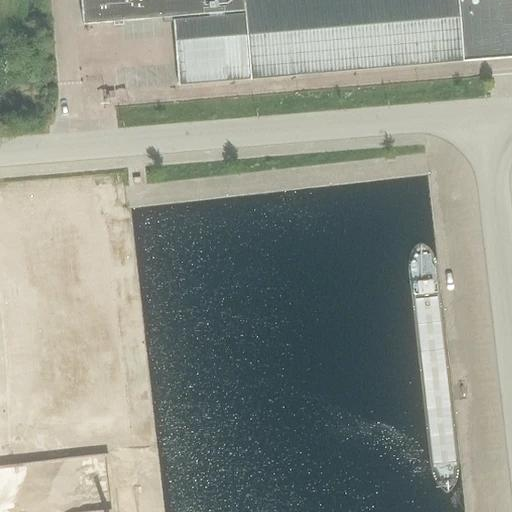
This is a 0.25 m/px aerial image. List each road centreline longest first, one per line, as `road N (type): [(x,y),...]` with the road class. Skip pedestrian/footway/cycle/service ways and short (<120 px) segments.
road 1 (unclassified): [(478,120),(0,157)]
road 2 (unclassified): [(511,398),(478,120)]
road 3 (unknown): [(75,151),(59,0)]
